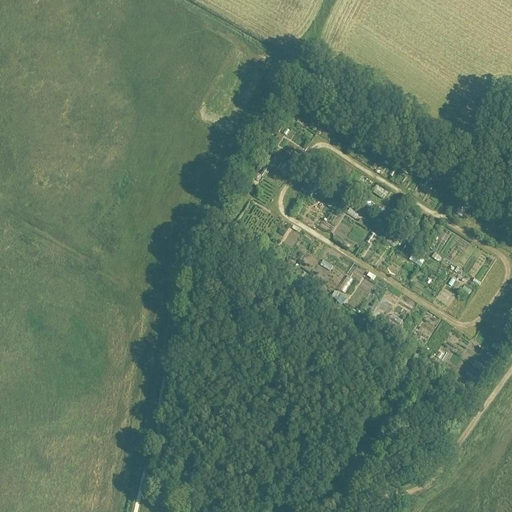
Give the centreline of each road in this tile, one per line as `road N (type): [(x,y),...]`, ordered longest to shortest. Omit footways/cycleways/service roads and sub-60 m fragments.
road 1 (track): [(463,176),(444,218),(502,258),(510,275),(479,319),(458,326),(282,213),(278,199),(297,167),(321,147),(435,212)]
road 2 (track): [(511,372),(428,486),(307,511)]
road 3 (track): [(511,212),(470,178),(406,147),(373,110),(331,103),(294,76)]
